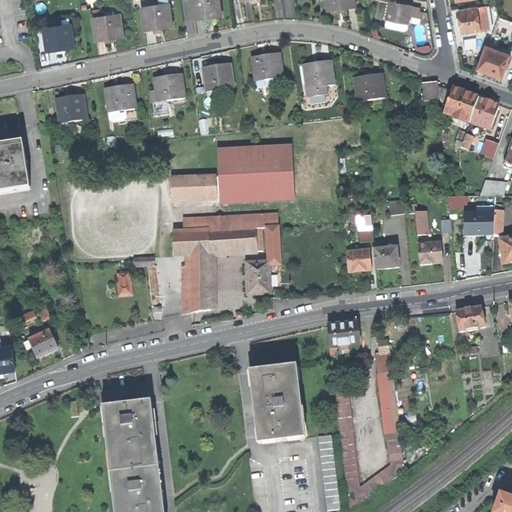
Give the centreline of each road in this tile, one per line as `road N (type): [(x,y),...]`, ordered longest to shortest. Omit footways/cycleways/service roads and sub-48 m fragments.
road 1 (residential): [(511,282),(114,361),(0,401)]
road 2 (residential): [(447,76),(341,38),(284,30),(0,88)]
